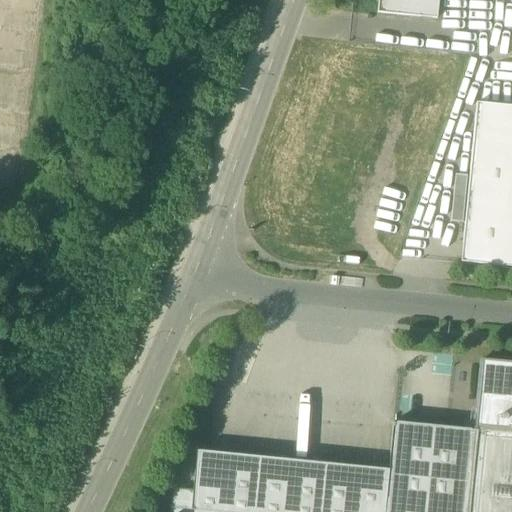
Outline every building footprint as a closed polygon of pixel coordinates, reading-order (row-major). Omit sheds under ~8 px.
[(378,0),(377,15),(437,20),(438,0),(378,0)] [(460,264),(511,269),(511,108),(476,105),(460,264)] [(450,223),(462,224),(467,177),(455,175),(450,223)] [(511,511),(511,363),(481,361),(474,431),(466,511),(511,511)] [(384,511),(466,511),(474,431),(393,423),(389,471),(384,511)] [(384,511),(389,471),(197,452),(193,492),(172,490),(170,511),(384,511)]
